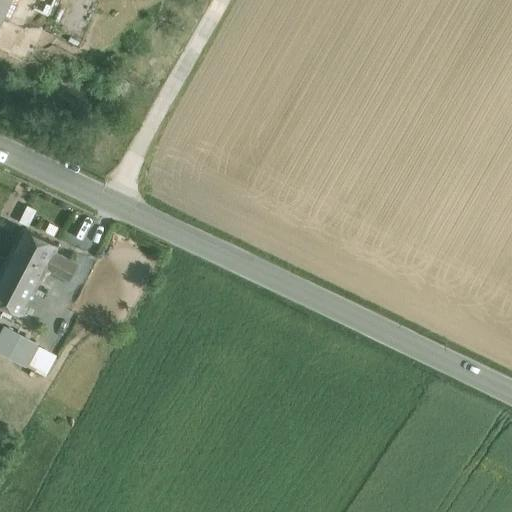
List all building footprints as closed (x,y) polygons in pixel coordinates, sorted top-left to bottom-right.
[(0,0),(0,25),(11,0),(0,0)] [(48,272),(57,253),(61,245),(24,225),(0,269),(0,304),(23,317),(48,272)] [(153,250),(114,232),(106,250),(145,268),(153,250)] [(57,253),(48,272),(68,283),(79,264),(57,253)] [(36,345),(4,330),(0,337),(0,354),(26,367),(36,345)]
